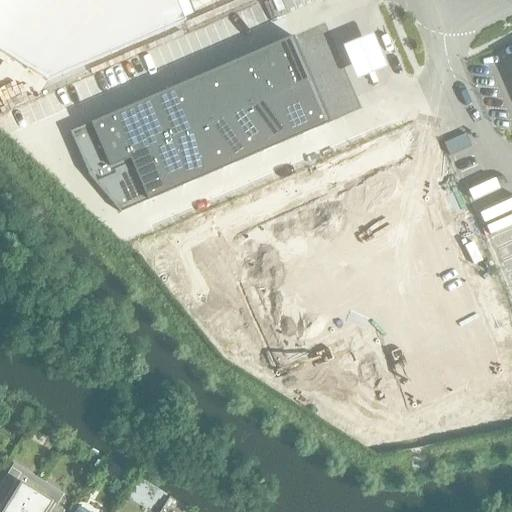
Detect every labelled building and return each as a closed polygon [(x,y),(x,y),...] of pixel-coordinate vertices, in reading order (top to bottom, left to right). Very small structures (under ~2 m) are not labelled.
[(0,0),(0,51),(47,80),(184,22),(174,0),(0,0)] [(292,36),(69,132),(76,147),(88,175),(120,213),(142,203),(142,204),(329,123),(292,36)] [(404,420),(511,372),(511,358),(433,177),(350,213),(335,178),(221,227),(280,363),(352,332),(357,343),(368,338),(404,420)] [(0,511),(22,511),(42,481),(13,463),(0,484),(0,511)] [(62,511),(63,511),(56,506),(63,494),(42,481),(22,511),(62,511)]
